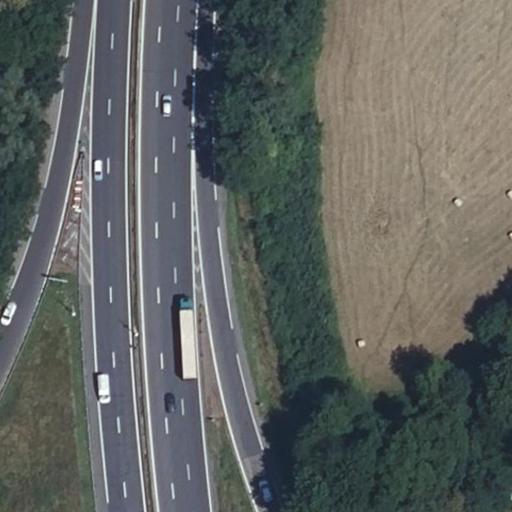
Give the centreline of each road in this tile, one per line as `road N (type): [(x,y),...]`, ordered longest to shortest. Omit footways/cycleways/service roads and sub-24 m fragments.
road 1 (trunk): [(264,511),(227,409),(205,0)]
road 2 (trunk): [(117,0),(112,261),(131,511)]
road 3 (trunk): [(187,511),(167,118),(174,0)]
road 4 (trunk): [(109,0),(60,192),(0,343)]
